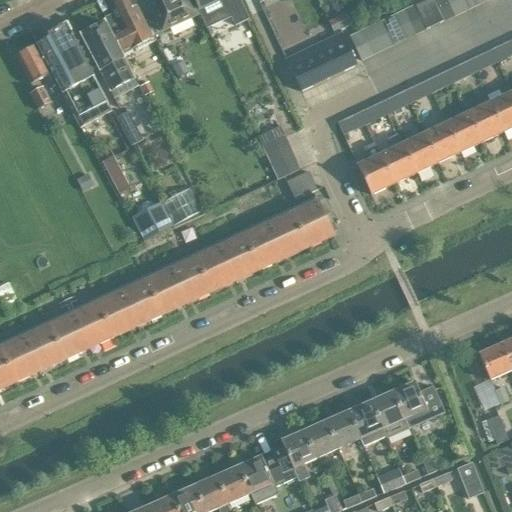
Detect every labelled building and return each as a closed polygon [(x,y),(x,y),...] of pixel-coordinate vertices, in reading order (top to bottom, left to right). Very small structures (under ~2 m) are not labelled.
[(106,0),(111,10),(102,15),(108,27),(122,54),(152,37),(133,0),(106,0)] [(191,0),(147,0),(160,28),(197,12),(191,0)] [(192,0),(207,32),(208,31),(206,25),(229,14),(234,23),(247,17),(239,0),(192,0)] [(422,0),(413,4),(424,28),(433,23),(441,19),(431,0),(422,0)] [(445,0),(431,0),(441,19),(452,14),(445,0)] [(458,0),(445,0),(452,14),(463,9),(458,0)] [(471,0),(458,0),(463,9),(474,4),(471,0)] [(413,4),(402,10),(413,33),(424,28),(413,4)] [(402,10),(391,15),(403,38),(413,33),(402,10)] [(391,15),(381,20),(392,43),(403,38),(391,15)] [(381,20),(370,25),(381,48),(392,43),(381,20)] [(103,21),(79,34),(80,35),(113,97),(137,85),(133,77),(104,22),(103,21)] [(44,39),(35,44),(76,118),(79,125),(110,108),(75,45),(64,24),(49,32),(46,34),(44,39)] [(370,25),(359,30),(370,54),(381,48),(370,25)] [(359,30),(348,35),(359,59),(360,58),(370,54),(359,30)] [(340,31),(327,38),(331,47),(341,69),(355,62),(340,31)] [(511,44),(509,38),(487,48),(493,61),(511,52),(511,44)] [(34,45),(14,56),(29,84),(32,91),(28,93),(27,93),(34,108),(50,100),(39,79),(49,74),(34,45)] [(331,47),(303,60),(313,82),(341,69),(331,47)] [(487,48),(465,58),(472,72),(493,61),(487,48)] [(182,58),(171,64),(177,74),(188,68),(182,58)] [(465,58),(444,69),(450,82),(472,72),(465,58)] [(303,60),(289,67),(299,89),(313,82),(303,60)] [(444,69),(422,79),(428,92),(450,82),(444,69)] [(147,78),(139,82),(144,93),(152,89),(147,78)] [(422,79),(400,89),(406,103),(428,92),(422,79)] [(400,89),(378,100),(385,113),(406,103),(400,89)] [(511,100),(508,92),(486,102),(500,131),(511,125),(511,100)] [(378,100),(357,110),(363,123),(385,113),(378,100)] [(486,102),(464,112),(478,142),(500,131),(486,102)] [(126,109),(115,115),(130,143),(141,137),(126,109)] [(357,110),(336,120),(342,133),(363,123),(357,110)] [(464,112),(443,123),(457,152),(478,142),(464,112)] [(443,123),(421,133),(435,162),(457,152),(443,123)] [(278,124),(255,135),(260,144),(283,133),(278,124)] [(379,153),(377,154),(391,183),(413,173),(399,143),(401,142),(395,131),(386,136),(391,147),(379,153)] [(283,133),(260,144),(264,154),(287,143),(283,134),(283,133)] [(401,142),(399,143),(413,173),(435,162),(421,133),(401,142)] [(369,158),(356,164),(370,193),(391,183),(377,154),(379,153),(373,140),(362,145),(369,158)] [(287,143),(264,154),(270,166),(293,155),(287,143)] [(293,155),(270,166),(276,178),(283,174),(299,167),(298,165),(293,155)] [(117,163),(106,168),(118,191),(128,185),(117,163)] [(307,169),(286,179),(294,198),(316,187),(307,169)] [(85,172),(75,177),(80,188),(90,183),(85,172)] [(192,185),(160,202),(171,224),(191,214),(192,216),(205,210),(192,185)] [(0,385),(14,379),(15,381),(162,313),(161,311),(331,233),(326,223),(331,221),(331,220),(318,194),(143,275),(144,277),(0,343),(0,385)] [(137,213),(131,216),(143,238),(171,224),(160,202),(155,204),(153,201),(149,199),(145,199),(139,202),(136,206),(136,210),(137,213)] [(7,281),(0,284),(0,298),(8,313),(20,307),(7,281)] [(511,336),(499,343),(510,368),(511,367),(511,336)] [(499,343),(477,353),(488,378),(510,368),(499,343)] [(413,379),(390,389),(403,418),(406,423),(428,413),(442,407),(432,383),(418,390),(413,379)] [(501,384),(493,388),(499,402),(507,398),(501,384)] [(390,389),(368,399),(381,428),(384,435),(385,437),(407,426),(406,423),(403,418),(390,389)] [(368,399),(346,409),(359,438),(358,438),(361,444),(384,435),(381,428),(368,399)] [(346,409),(324,418),(337,448),(358,438),(359,438),(346,409)] [(498,413),(486,418),(495,442),(507,437),(498,413)] [(324,418),(301,428),(315,458),(337,448),(324,418)] [(281,443),(270,448),(273,454),(283,477),(294,472),(297,480),(309,475),(303,462),(315,458),(301,428),(279,438),(281,443)] [(511,450),(509,443),(498,448),(507,472),(511,469),(511,450)] [(259,453),(236,464),(249,493),(250,493),(254,502),(277,492),(273,485),(285,480),(283,477),(273,454),(262,459),(259,453)] [(428,453),(420,457),(426,472),(435,469),(428,453)] [(470,460),(455,466),(467,496),(482,490),(470,460)] [(236,464),(214,473),(227,503),(249,493),(236,464)] [(398,467),(376,476),(382,491),(404,481),(401,473),(398,467)] [(416,467),(401,473),(404,481),(419,475),(416,467)] [(447,470),(432,476),(436,484),(451,478),(447,470)] [(214,473),(192,483),(204,511),(206,511),(217,507),(219,511),(229,508),(227,503),(214,473)] [(432,476),(417,482),(421,490),(436,484),(432,476)] [(204,511),(192,483),(170,493),(178,511),(204,511)] [(371,486),(356,492),(360,500),(375,494),(371,486)] [(402,488),(388,494),(391,503),(406,497),(402,488)] [(356,492),(341,498),(345,506),(360,500),(356,492)] [(178,511),(170,493),(148,503),(151,511),(178,511)] [(331,494),(323,497),(329,511),(331,511),(341,508),(335,493),(331,494)] [(388,494),(372,501),(376,509),(391,503),(388,494)] [(151,511),(148,503),(126,511),(151,511)]
